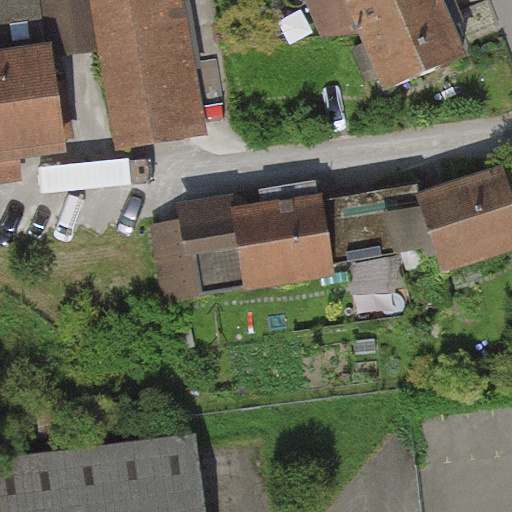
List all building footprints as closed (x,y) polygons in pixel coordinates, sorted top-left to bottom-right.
[(0,0),(0,156),(77,145),(64,58),(102,52),(117,148),(209,134),(189,0),(0,0)] [(442,0),(345,0),(360,35),(442,0)] [(469,57),(445,0),(442,0),(360,35),(384,92),(469,57)] [(419,193),(446,272),(511,249),(511,174),(508,163),(419,193)] [(236,207),(247,292),(339,280),(328,195),(236,207)] [(0,511),(208,511),(199,435),(0,458),(0,511)]
